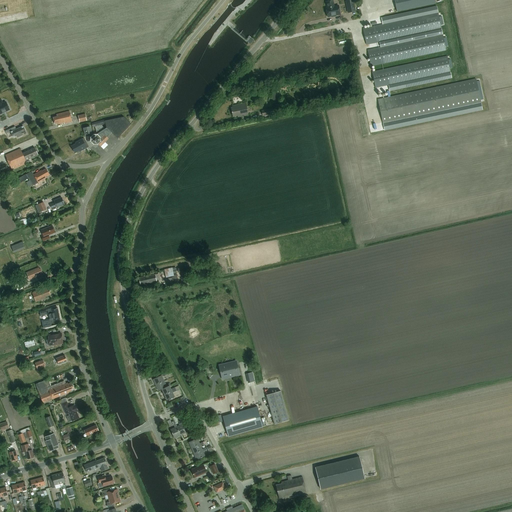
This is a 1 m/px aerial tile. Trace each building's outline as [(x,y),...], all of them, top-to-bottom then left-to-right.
[(334,7),(333,0),(325,2),(327,10),(326,11),(327,18),(341,15),(339,6),(334,7)] [(394,0),(397,12),(436,4),(434,0),(394,0)] [(366,45),(441,29),(438,14),(363,29),(366,45)] [(371,66),(446,51),(442,35),(367,51),(371,66)] [(375,88),(450,72),(447,57),(372,72),(375,88)] [(476,80),(378,100),(383,123),(481,103),(476,80)] [(0,113),(5,112),(5,111),(10,108),(9,104),(9,103),(8,103),(7,101),(5,103),(3,99),(0,100),(0,113)] [(232,108),(231,108),(233,117),(237,116),(238,118),(248,116),(246,103),(232,106),(232,108)] [(62,125),(72,122),(69,112),(56,115),(57,117),(53,118),(54,124),(56,124),(56,125),(62,124),(62,125)] [(85,114),(78,116),(79,123),(86,122),(85,114)] [(97,135),(101,139),(97,143),(98,145),(101,147),(105,143),(109,139),(107,138),(112,133),(118,138),(131,125),(124,118),(110,120),(105,121),(105,120),(91,124),(92,127),(95,127),(97,135)] [(26,133),(23,127),(15,131),(13,128),(5,131),(6,134),(11,132),(13,138),(17,136),(18,138),(23,135),(22,134),(26,133)] [(85,135),(91,134),(90,127),(83,129),(85,135)] [(100,140),(100,138),(97,135),(93,135),(90,138),(91,141),(91,142),(94,145),(98,145),(97,143),(100,140)] [(87,148),(89,147),(84,138),(82,139),(75,143),(76,144),(71,147),(75,153),(80,151),(80,152),(87,148)] [(28,160),(38,155),(35,148),(22,154),(20,149),(5,156),(12,170),(29,162),(28,160)] [(46,170),(46,169),(42,171),(34,175),(32,172),(26,175),(31,183),(33,186),(46,178),(49,176),(47,172),(48,171),(47,170),(46,170)] [(57,207),(57,208),(64,205),(64,204),(64,202),(63,201),(61,198),(54,201),(55,202),(55,203),(50,205),(51,209),(57,207)] [(46,210),(43,202),(38,205),(41,212),(46,210)] [(49,235),(55,233),(52,226),(41,231),(43,236),(41,237),(43,241),(50,239),(49,235)] [(13,250),(14,253),(25,249),(23,242),(14,245),(13,242),(10,243),(13,250)] [(41,274),(42,273),(40,269),(39,270),(38,268),(26,273),(29,281),(41,276),(41,274)] [(172,268),(164,270),(166,278),(174,276),(172,268)] [(155,275),(139,278),(140,285),(156,281),(155,275)] [(45,297),(51,295),(48,288),(38,291),(37,291),(32,293),(36,302),(46,298),(45,297)] [(18,311),(24,309),(19,298),(14,300),(18,311)] [(60,320),(57,307),(40,311),(41,316),(49,314),(50,319),(42,321),(43,328),(52,326),(51,321),(53,321),(54,322),(60,320)] [(61,334),(48,336),(49,339),(47,339),(47,341),(47,345),(48,346),(49,345),(49,346),(63,344),(61,334)] [(58,365),(67,362),(65,356),(56,359),(58,365)] [(37,370),(45,367),(43,360),(35,363),(37,370)] [(222,380),(240,376),(237,362),(219,366),(222,380)] [(163,372),(165,374),(153,380),(155,386),(164,381),(162,377),(163,376),(164,377),(166,376),(171,373),(169,369),(163,372)] [(68,392),(74,390),(71,383),(68,384),(67,383),(66,384),(65,383),(64,384),(63,382),(51,386),(49,383),(45,384),(44,381),(35,385),(43,403),(69,393),(68,392)] [(164,381),(155,386),(158,391),(162,390),(169,386),(170,386),(169,384),(167,385),(168,385),(166,386),(164,381)] [(169,386),(162,390),(164,395),(176,390),(175,388),(171,390),(169,386)] [(176,390),(164,395),(167,401),(174,397),(173,393),(177,391),(176,390)] [(268,394),(276,424),(291,420),(284,390),(268,394)] [(69,407),(67,402),(61,404),(65,415),(68,413),(70,416),(67,417),(69,422),(79,418),(77,412),(78,412),(75,405),(74,406),(74,405),(69,407)] [(263,427),(257,407),(223,417),(228,437),(263,427)] [(50,416),(46,418),(49,428),(54,426),(50,416)] [(180,425),(177,427),(176,427),(180,436),(186,433),(182,425),(183,425),(181,421),(179,422),(180,425)] [(9,429),(6,422),(0,424),(0,430),(1,430),(2,432),(9,429)] [(175,428),(170,430),(174,439),(180,436),(176,427),(177,427),(175,424),(173,425),(175,428)] [(90,434),(98,431),(96,426),(88,429),(84,431),(86,436),(90,434)] [(14,436),(12,431),(7,433),(9,438),(10,438),(12,443),(15,442),(13,436),(14,436)] [(23,433),(25,439),(32,436),(30,431),(23,433)] [(26,442),(25,439),(23,433),(18,436),(21,444),(26,442)] [(54,434),(45,437),(47,441),(46,441),(49,451),(58,448),(57,445),(58,445),(54,434)] [(197,439),(188,443),(191,449),(200,445),(200,444),(198,440),(201,439),(200,437),(197,438),(197,439)] [(200,445),(191,449),(194,454),(202,450),(200,446),(204,444),(203,442),(200,444),(200,445)] [(28,444),(21,446),(23,453),(26,452),(28,460),(34,458),(32,450),(31,450),(30,447),(29,447),(28,444)] [(12,461),(18,459),(16,451),(14,452),(13,448),(8,449),(12,461)] [(202,450),(194,454),(196,460),(205,456),(203,452),(206,450),(205,448),(202,450)] [(365,479),(359,457),(315,468),(321,490),(365,479)] [(102,471),(108,469),(106,465),(107,465),(104,458),(96,462),(96,461),(84,466),(87,473),(100,468),(102,471)] [(218,472),(214,464),(209,467),(213,475),(218,472)] [(203,465),(191,470),(195,478),(207,473),(203,465)] [(57,475),(59,484),(63,483),(63,486),(66,485),(63,473),(57,475)] [(54,485),(59,484),(57,475),(52,476),(53,481),(50,482),(52,489),(55,488),(54,485)] [(114,484),(112,476),(105,478),(105,475),(98,477),(99,483),(102,482),(103,487),(114,484)] [(279,499),(306,492),(302,477),(292,480),(291,476),(287,477),(288,481),(281,482),(282,484),(276,485),(279,499)] [(43,477),(37,479),(39,487),(45,485),(43,477)] [(37,479),(30,481),(32,489),(39,487),(37,479)] [(215,486),(217,492),(227,488),(224,482),(215,486)] [(24,483),(18,484),(20,492),(27,490),(24,483)] [(18,484),(12,486),(14,494),(20,492),(18,484)] [(109,489),(103,491),(104,496),(107,495),(108,499),(119,496),(117,490),(110,492),(109,489)] [(109,502),(106,503),(108,508),(114,506),(113,504),(120,502),(119,496),(108,499),(109,502)]
